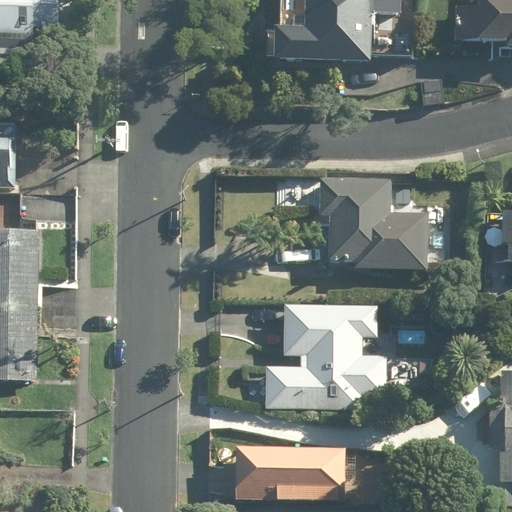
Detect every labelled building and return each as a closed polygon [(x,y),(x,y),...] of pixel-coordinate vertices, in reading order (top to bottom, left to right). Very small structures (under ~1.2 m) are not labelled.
[(61,0),(0,0),(0,81),(35,82),(36,35),(61,35),(61,0)] [(276,34),(275,69),(373,71),(374,21),(403,21),(403,0),(306,0),(306,35),(276,34)] [(456,49),(511,51),(511,0),(472,0),(472,12),(457,12),(456,49)] [(0,191),(16,192),(17,145),(0,144),(0,191)] [(394,181),(320,179),(319,227),(329,227),(328,267),(355,267),(355,273),(429,275),(431,215),(393,214),(394,181)] [(511,215),(502,215),(501,249),(506,249),(506,268),(511,268),(511,215)] [(0,235),(0,385),(41,386),(43,236),(0,235)] [(267,368),(266,413),(364,414),(364,401),(389,401),(389,359),(362,359),(362,342),(379,343),(380,310),(285,308),(285,359),(300,359),(300,368),(267,368)] [(500,510),(511,509),(511,375),(502,375),(502,413),(489,413),(489,454),(500,454),(500,510)] [(347,454),(236,450),(234,502),(345,506),(347,454)]
